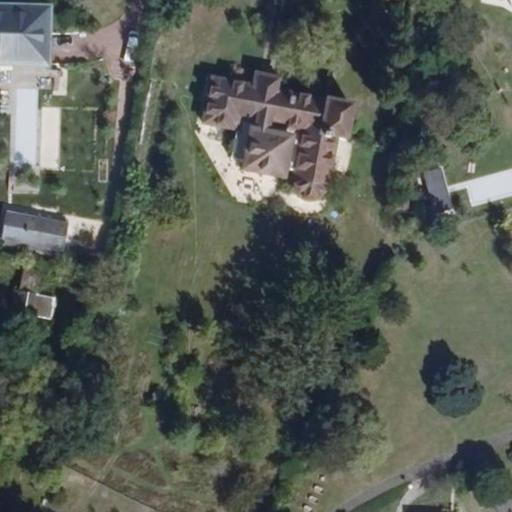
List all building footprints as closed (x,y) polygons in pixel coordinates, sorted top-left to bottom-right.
[(0,62),(42,63),(43,10),(0,8),(0,62)] [(344,138),(350,106),(276,92),(278,78),(256,74),(253,87),(212,79),(203,123),(237,129),(239,118),(303,131),(293,181),(294,190),(297,195),(305,198),(311,198),(318,196),(322,191),(325,184),(334,137),(344,138)] [(278,138),(237,129),(231,167),(276,175),(278,138)] [(439,169),(419,171),(423,206),(444,203),(439,169)] [(60,251),(66,225),(4,212),(0,231),(0,239),(2,240),(1,245),(56,256),(57,250),(60,251)] [(36,295),(41,274),(21,270),(16,290),(13,290),(8,312),(49,320),(53,298),(36,295)]
